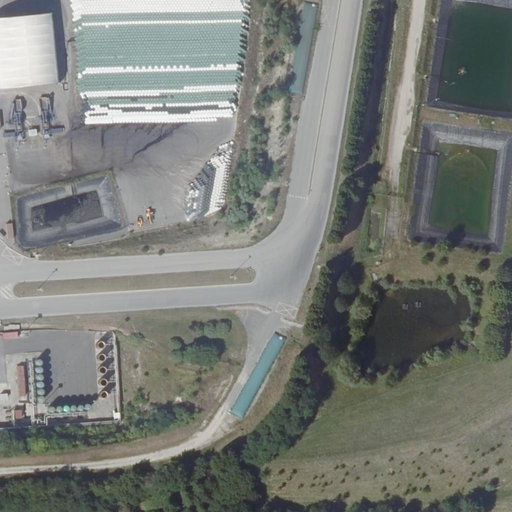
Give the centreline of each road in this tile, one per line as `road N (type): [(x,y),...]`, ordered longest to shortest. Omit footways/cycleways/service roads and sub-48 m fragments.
road 1 (track): [(339,0),(303,231),(274,286),(0,305)]
road 2 (track): [(421,0),(388,252)]
